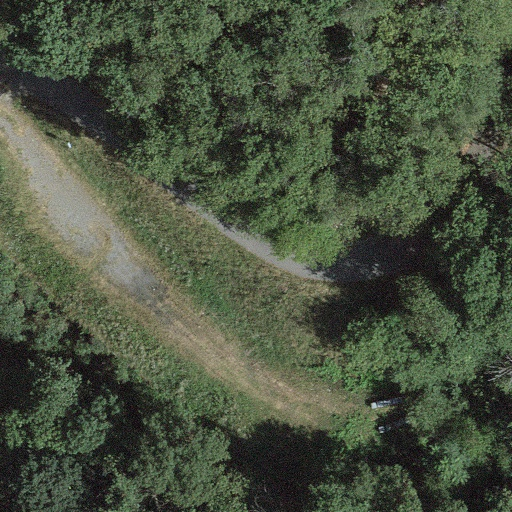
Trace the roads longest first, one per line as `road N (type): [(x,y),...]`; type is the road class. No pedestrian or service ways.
road 1 (residential): [(0,76),(67,100),(251,240),(283,257),(337,268),(405,248),(448,210),(466,185),(511,60)]
road 2 (track): [(0,116),(203,332),(324,406)]
